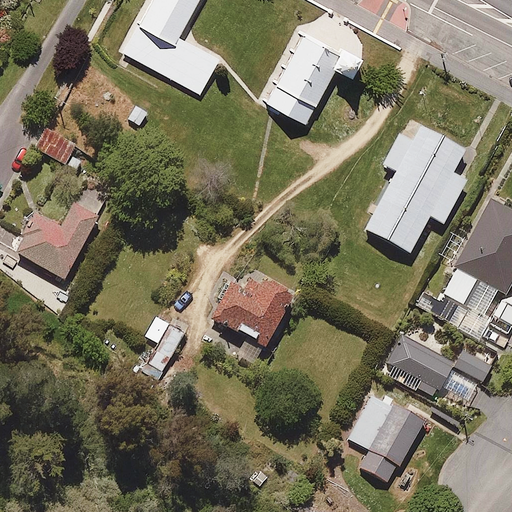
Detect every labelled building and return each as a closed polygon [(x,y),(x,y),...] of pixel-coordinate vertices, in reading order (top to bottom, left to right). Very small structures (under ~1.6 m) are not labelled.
[(180,0),(131,0),(105,45),(183,89),(205,52),(164,29),(180,0)] [(317,119),(352,46),(299,21),(264,93),(317,119)] [(151,114),(135,103),(125,118),(141,129),(151,114)] [(358,229),(415,254),(430,220),(451,230),(471,185),(456,178),(471,147),(408,119),(358,229)] [(79,146),(46,127),(32,151),(65,170),(79,146)] [(498,291),(511,263),(511,211),(477,194),(442,263),(498,291)] [(42,217),(17,206),(0,236),(0,246),(49,270),(81,210),(54,197),(42,217)] [(217,282),(196,311),(250,338),(276,287),(248,272),(237,292),(217,282)] [(511,307),(509,306),(501,321),(511,327),(511,307)] [(187,333),(154,313),(140,337),(157,347),(145,369),(160,378),(187,333)] [(384,328),(368,358),(421,386),(437,357),(384,328)] [(357,460),(389,477),(422,414),(390,398),(357,460)]
